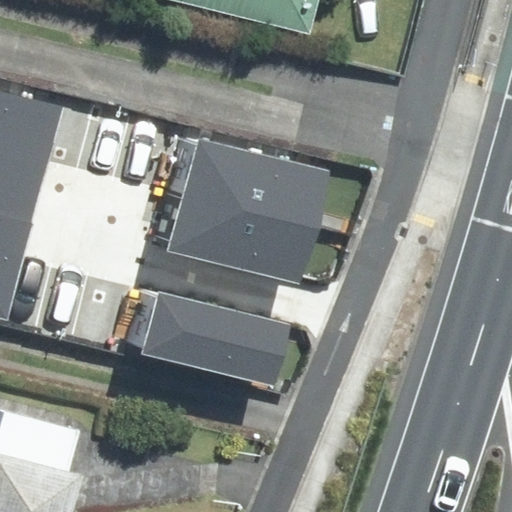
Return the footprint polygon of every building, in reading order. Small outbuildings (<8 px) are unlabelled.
[(179,0),(311,35),(320,0),(179,0)] [(53,115),(0,102),(0,321),(4,322),(53,115)] [(334,174),(198,140),(170,251),(307,284),(334,174)] [(290,325),(157,292),(141,357),(274,390),(290,325)] [(0,511),(56,511),(67,470),(60,469),(70,428),(0,410),(0,511)]
